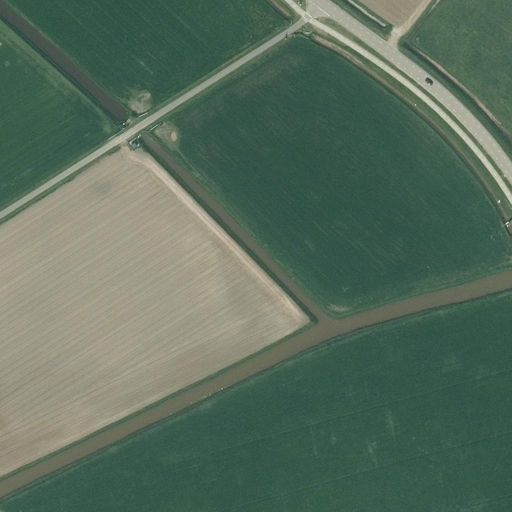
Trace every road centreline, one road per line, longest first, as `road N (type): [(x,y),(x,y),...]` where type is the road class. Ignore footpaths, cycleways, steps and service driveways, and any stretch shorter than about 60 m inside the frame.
road 1 (unclassified): [(0,216),(323,5)]
road 2 (tertiary): [(511,173),(426,80),(323,5)]
